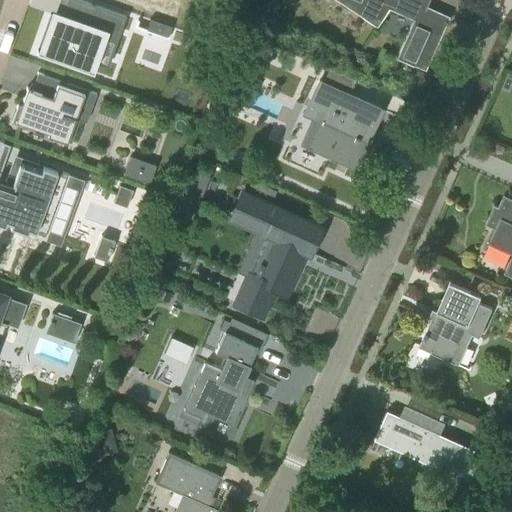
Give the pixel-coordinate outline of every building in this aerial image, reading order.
[(36,50),(36,52),(92,72),(93,70),(88,68),(99,35),(113,40),(121,16),(124,17),(125,15),(81,0),(67,0),(61,18),(55,16),(42,52),(36,50)] [(409,66),(412,60),(425,66),(430,53),(427,52),(443,17),(424,9),(427,0),(334,0),(374,27),(386,9),(411,20),(393,59),(409,66)] [(149,18),(145,28),(145,30),(167,37),(168,36),(167,35),(171,25),(149,18)] [(70,142),(84,105),(91,107),(96,93),(37,72),(31,89),(30,89),(24,107),(17,104),(11,121),(33,129),(35,122),(49,127),(47,134),(66,141),(70,142)] [(237,81),(222,75),(207,109),(222,115),(237,81)] [(380,108),(318,80),(303,114),(318,121),(311,139),(330,148),(327,154),(354,166),(365,140),(362,139),(367,128),(370,130),(380,108)] [(9,227),(27,233),(28,229),(35,232),(35,231),(44,234),(62,184),(65,185),(69,174),(62,171),(61,173),(16,157),(8,179),(5,178),(4,181),(13,184),(12,189),(0,184),(0,219),(10,223),(9,227)] [(198,198),(207,177),(194,171),(184,192),(198,198)] [(115,193),(129,198),(132,189),(119,184),(115,193)] [(242,192),(232,213),(267,229),(265,234),(272,237),(261,262),(259,261),(254,272),(256,273),(255,276),(247,273),(234,302),(261,314),(273,287),(276,289),(284,293),(286,289),(299,259),(295,257),(298,249),(307,252),(318,227),(277,208),(242,192)] [(511,253),(508,261),(504,271),(511,274),(511,196),(503,193),(498,205),(494,203),(485,223),(495,227),(489,242),(511,253)] [(113,240),(100,235),(93,255),(106,260),(113,240)] [(480,296),(449,282),(436,310),(439,311),(436,318),(431,316),(419,344),(431,349),(430,352),(453,362),(467,332),(478,336),(491,308),(477,302),(480,296)] [(165,304),(170,293),(153,285),(148,296),(165,304)] [(0,337),(7,319),(17,323),(23,309),(25,304),(4,295),(5,295),(0,293),(0,337)] [(203,363),(183,409),(201,417),(203,411),(230,423),(238,407),(245,391),(237,387),(242,375),(253,352),(256,345),(240,338),(245,328),(228,321),(223,318),(218,328),(223,331),(214,352),(226,357),(220,370),(203,363)] [(70,319),(70,320),(64,337),(72,340),(71,341),(73,342),(80,322),(70,319)] [(388,409),(374,439),(471,482),(485,453),(388,409)] [(109,429),(98,432),(102,447),(113,444),(109,429)] [(212,511),(215,508),(207,504),(220,475),(167,451),(154,482),(184,496),(176,511),(212,511)] [(511,511),(511,490),(502,511),(511,511)]
